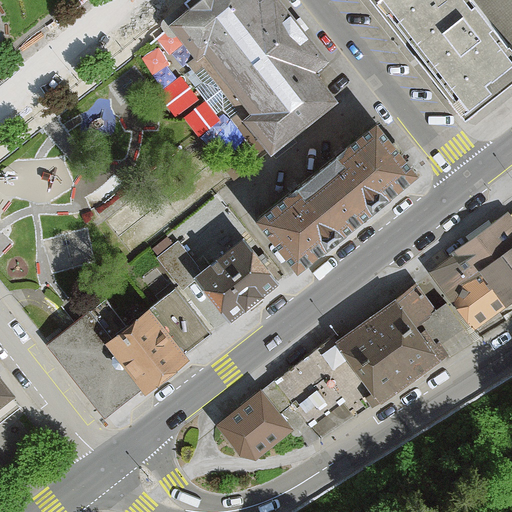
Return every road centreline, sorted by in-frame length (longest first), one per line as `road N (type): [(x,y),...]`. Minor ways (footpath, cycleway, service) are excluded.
road 1 (unclassified): [(101,465),(470,183)]
road 2 (residential): [(235,511),(293,492),(511,353)]
road 3 (residential): [(322,0),(470,183)]
road 4 (unknown): [(99,32),(239,183)]
road 5 (residential): [(101,465),(0,334)]
